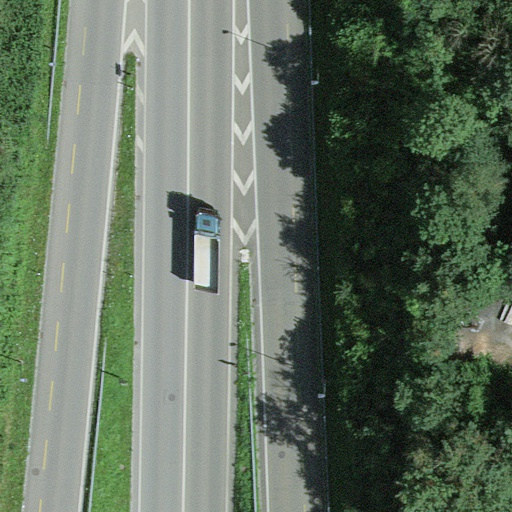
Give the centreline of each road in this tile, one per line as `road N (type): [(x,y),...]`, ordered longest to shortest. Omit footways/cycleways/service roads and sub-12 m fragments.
road 1 (tertiary): [(102,0),(52,511)]
road 2 (tertiary): [(289,511),(267,0)]
road 3 (motorway): [(187,0),(182,511)]
